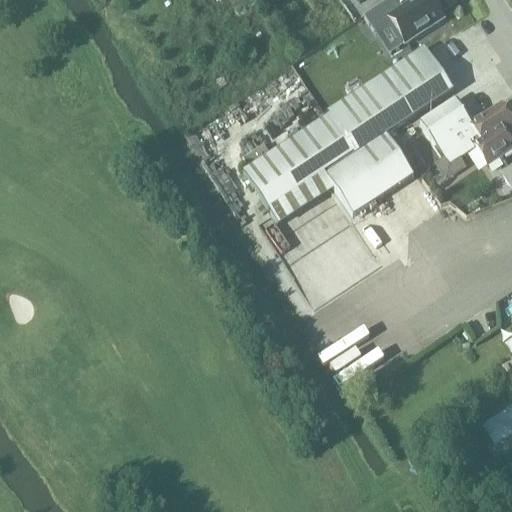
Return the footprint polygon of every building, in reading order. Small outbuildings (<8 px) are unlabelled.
[(354,0),(353,0),(345,3),(352,19),(361,15),(354,0)] [(437,13),(428,0),(420,0),(402,13),(394,1),(366,20),(376,35),(391,26),(406,49),(444,23),(437,13)] [(357,42),(372,30),(366,23),(352,34),(357,42)] [(422,52),(385,76),(325,116),(326,117),(247,170),(242,173),(275,225),(330,190),(323,179),(384,139),(414,119),(452,95),(433,66),(432,67),(422,52)] [(475,151),(486,169),(511,151),(511,150),(504,139),(501,134),(511,126),(511,125),(500,107),(470,127),(454,103),(419,126),(443,162),(447,169),(460,161),(475,151)] [(250,108),(238,115),(246,128),(258,121),(250,108)] [(253,158),(264,153),(254,134),(243,139),(253,158)] [(412,180),(384,139),(323,179),(330,190),(351,221),(412,180)] [(511,168),(500,176),(511,194),(511,168)] [(493,193),(498,206),(511,201),(507,188),(493,193)] [(511,247),(509,243),(481,260),(494,281),(511,269),(511,247)] [(496,301),(496,313),(510,314),(511,302),(496,301)] [(326,305),(298,320),(303,330),(331,316),(326,305)] [(318,324),(303,334),(309,343),(324,333),(318,324)] [(511,404),(480,426),(494,446),(511,433),(511,404)]
